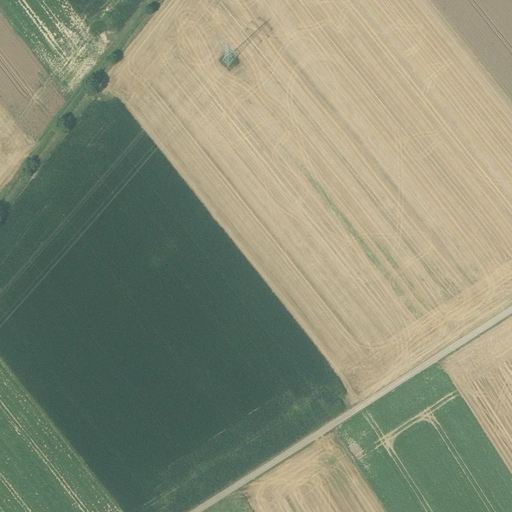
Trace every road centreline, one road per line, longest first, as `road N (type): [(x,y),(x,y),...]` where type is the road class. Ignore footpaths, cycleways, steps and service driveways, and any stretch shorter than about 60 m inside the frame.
road 1 (track): [(197,511),(511,309)]
road 2 (track): [(0,192),(150,0)]
